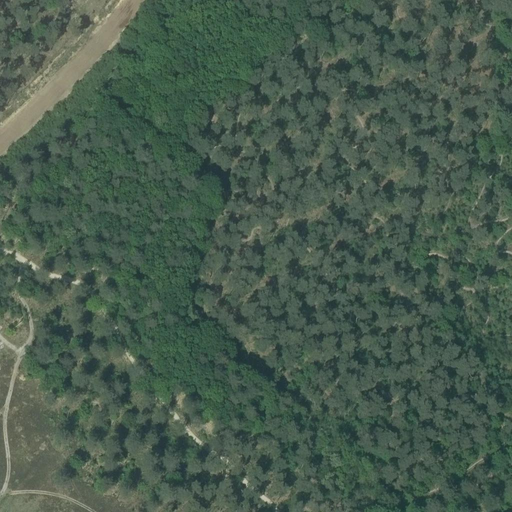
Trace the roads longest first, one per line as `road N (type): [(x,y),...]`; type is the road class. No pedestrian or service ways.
road 1 (track): [(276,511),(177,418),(98,300),(83,286),(0,253)]
road 2 (track): [(21,261),(18,287),(31,340),(5,416),(8,472),(0,498)]
